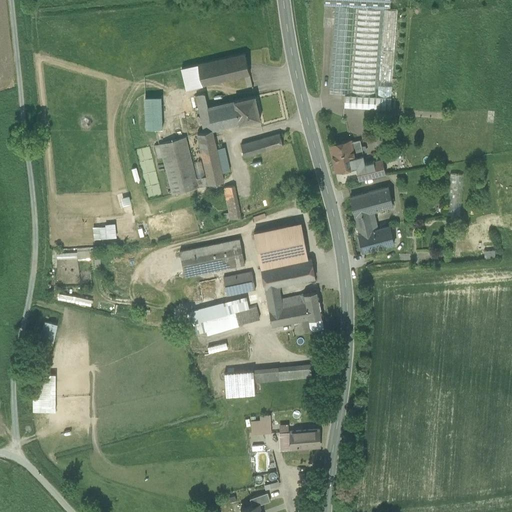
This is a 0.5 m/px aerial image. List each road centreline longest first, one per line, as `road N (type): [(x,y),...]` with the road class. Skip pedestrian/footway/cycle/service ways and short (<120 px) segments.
road 1 (secondary): [(324,511),(345,368),(345,284),(283,0)]
road 2 (track): [(11,0),(33,225),(30,287),(11,374),(17,457)]
